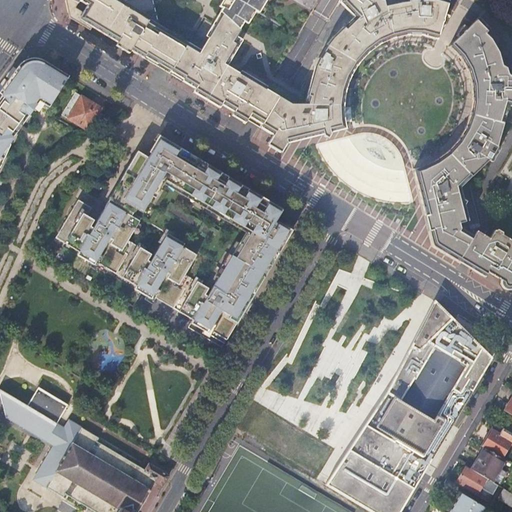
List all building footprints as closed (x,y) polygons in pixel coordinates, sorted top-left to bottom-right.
[(169,74),(171,71),(188,43),(159,26),(154,5),(152,0),(66,0),(67,1),(72,19),(91,31),(93,28),(118,42),(116,46),(129,54),(132,51),(165,71),(169,74)] [(223,0),(219,7),(222,9),(220,12),(240,28),(244,23),(246,24),(247,25),(255,12),(258,14),(259,13),(266,1),(265,0),(223,0)] [(408,0),(409,1),(386,5),(385,0),(341,0),(340,2),(348,10),(354,17),(333,37),(327,45),(319,58),(315,69),(313,74),(304,105),(292,104),(273,136),(267,145),(281,153),(286,144),(287,144),(346,129),(346,125),(344,119),(344,103),(346,90),(350,79),(356,68),(368,53),(380,45),(394,38),(408,35),(422,36),(437,40),(438,36),(441,27),(445,14),(449,0),(448,0),(408,0)] [(188,43),(171,71),(169,74),(195,89),(193,92),(219,108),(222,105),(234,112),(232,115),(245,123),(247,120),(255,125),(273,136),(292,104),(291,104),(266,89),(267,87),(263,84),(243,72),(241,71),(240,74),(234,71),(227,66),(243,40),(237,37),(238,35),(241,30),(240,28),(220,12),(215,21),(206,36),(209,38),(201,50),(188,43)] [(449,17),(445,14),(441,27),(443,27),(449,17)] [(424,214),(432,245),(458,261),(460,258),(473,236),(460,228),(459,224),(468,221),(460,187),(488,160),(492,162),(500,149),(496,147),(503,124),(508,106),(511,106),(511,72),(508,74),(506,68),(503,66),(498,51),(485,32),(489,28),(478,16),(468,27),(458,36),(451,43),(448,46),(459,57),(468,71),(471,87),(471,90),(472,101),(471,106),(470,113),(469,115),(468,119),(465,127),(459,137),(453,144),(452,146),(445,153),(436,159),(434,160),(422,166),(415,168),(413,168),(414,172),(424,214)] [(456,34),(458,36),(468,27),(463,24),(456,34)] [(18,67),(19,67),(30,65),(43,62),(44,61),(42,60),(40,59),(37,58),(34,58),(31,58),(28,58),(26,59),(23,61),(21,63),(18,67)] [(0,165),(9,144),(7,143),(17,131),(18,128),(20,126),(32,109),(35,111),(38,108),(40,107),(43,107),(47,109),(48,106),(49,106),(66,78),(66,79),(68,76),(66,74),(65,75),(48,65),(45,63),(46,62),(44,61),(43,62),(30,65),(19,67),(18,67),(17,69),(18,70),(11,80),(9,79),(8,81),(9,82),(2,92),(1,91),(0,91),(0,93),(1,94),(0,94),(0,165)] [(267,87),(266,89),(291,104),(292,104),(297,97),(300,99),(303,94),(294,87),(290,85),(281,79),(275,74),(272,78),(267,87)] [(75,92),(61,114),(87,130),(101,108),(75,92)] [(147,293),(155,298),(193,320),(191,323),(203,330),(205,327),(227,340),(238,320),(221,310),(227,300),(233,303),(231,306),(243,313),(243,312),(245,310),(242,308),(246,300),(259,278),(262,280),(292,230),(278,222),(276,220),(275,220),(282,209),(265,199),(248,189),(202,161),(197,158),(179,188),(170,182),(187,154),(188,153),(159,135),(147,157),(138,151),(96,222),(94,220),(93,220),(89,226),(83,222),(87,216),(92,208),(78,200),(73,208),(71,207),(68,212),(70,213),(66,219),(65,218),(64,220),(65,221),(55,238),(78,252),(76,255),(88,262),(90,259),(135,286),(134,289),(141,293),(145,296),(147,293)] [(193,155),(188,153),(187,154),(170,182),(179,188),(197,158),(193,155)] [(93,220),(87,216),(83,222),(89,226),(93,220)] [(460,258),(458,261),(465,265),(484,277),(486,274),(487,273),(497,279),(498,278),(499,279),(499,278),(501,279),(501,283),(502,287),(505,290),(508,290),(511,290),(511,289),(511,241),(494,230),(489,239),(483,235),(476,231),(473,236),(460,258)] [(233,303),(227,300),(221,310),(238,320),(243,313),(231,306),(233,303)] [(357,430),(325,485),(370,511),(398,511),(492,359),(473,340),(433,301),(384,384),(357,430)] [(0,392),(6,418),(53,446),(64,428),(60,426),(57,424),(62,416),(69,404),(39,386),(28,404),(0,387),(0,392)] [(162,487),(169,476),(148,463),(145,470),(138,466),(138,464),(137,463),(133,461),(131,462),(126,459),(126,456),(121,454),(119,454),(114,452),(115,450),(109,447),(108,448),(97,441),(99,438),(69,420),(64,428),(53,446),(36,475),(33,474),(30,480),(33,482),(34,480),(63,497),(65,494),(76,500),(76,502),(76,503),(81,505),(83,505),(88,507),(89,510),(91,511),(93,511),(95,511),(139,511),(144,505),(150,495),(149,494),(151,490),(150,488),(154,482),(162,487)] [(511,433),(503,428),(499,434),(490,429),(481,445),(485,447),(501,457),(510,444),(511,445),(511,433)] [(501,457),(485,447),(471,469),(486,478),(491,481),(498,470),(504,459),(501,457)] [(471,469),(465,466),(456,482),(488,502),(498,485),(491,481),(486,478),(471,469)] [(505,474),(498,470),(491,481),(499,486),(505,474)] [(511,507),(511,493),(503,488),(497,498),(511,507)] [(483,511),(486,508),(460,493),(448,511),(483,511)]
